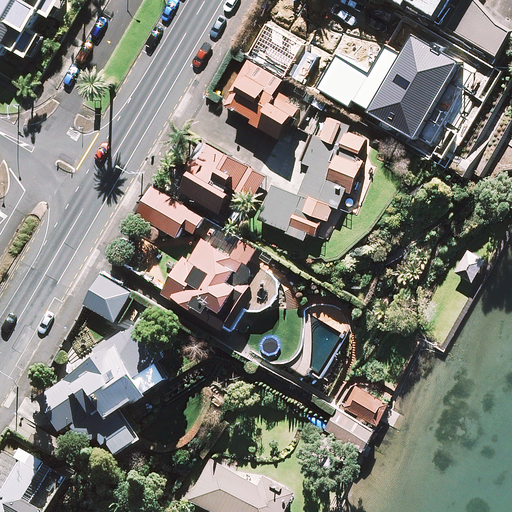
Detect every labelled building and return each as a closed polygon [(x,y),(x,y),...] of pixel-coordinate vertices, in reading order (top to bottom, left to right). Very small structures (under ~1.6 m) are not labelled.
[(70,0),(0,0),(0,56),(28,73),(70,0)] [(464,79),(385,7),(377,0),(327,0),(312,13),(367,64),(337,90),(372,115),(388,96),(421,124),(464,79)] [(404,0),(444,23),(456,0),(404,0)] [(475,2),(471,0),(464,0),(447,29),(496,59),(510,35),(498,27),(475,2)] [(288,80),(252,59),(229,104),(289,138),(306,110),(279,93),(288,80)] [(377,134),(319,109),(311,130),(326,134),(305,193),(275,183),(261,221),(325,246),(338,206),(353,212),(377,134)] [(269,178),(197,135),(170,179),(229,214),(243,190),(257,198),(269,178)] [(273,255),(157,186),(138,216),(192,250),(171,291),(234,327),(273,255)] [(139,293),(105,274),(89,303),(123,321),(139,293)] [(179,385),(136,322),(39,386),(78,445),(104,431),(122,459),(149,441),(132,416),(179,385)] [(376,434),(337,410),(325,432),(363,456),(376,434)] [(68,446),(38,429),(30,443),(60,461),(68,446)] [(0,511),(1,511),(52,511),(71,478),(30,456),(0,511)] [(262,483),(211,458),(189,501),(210,511),(287,511),(298,492),(268,476),(262,483)]
